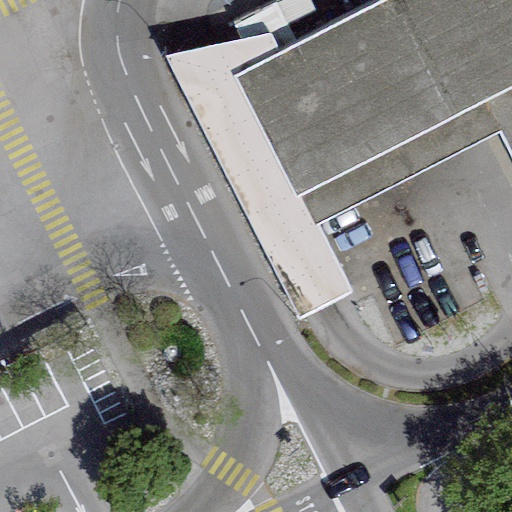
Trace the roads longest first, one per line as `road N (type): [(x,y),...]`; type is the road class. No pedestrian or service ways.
road 1 (unclassified): [(117,0),(120,63),(133,98),(232,298),(299,378)]
road 2 (unclassified): [(299,378),(354,481),(477,421)]
road 3 (unclassified): [(299,378),(355,422),(384,431),(425,433),(477,421)]
